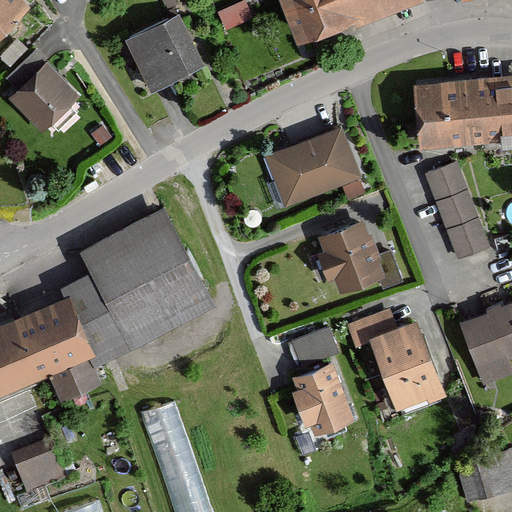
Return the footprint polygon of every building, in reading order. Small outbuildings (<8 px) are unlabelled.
[(0,0),(0,34),(27,9),(18,0),(0,0)] [(225,24),(254,17),(249,0),(237,0),(220,5),(225,24)] [(284,0),(301,43),(411,0),(284,0)] [(178,17),(130,40),(154,88),(202,65),(178,17)] [(44,127),(76,96),(34,53),(9,77),(22,91),(15,98),(44,127)] [(429,144),(511,138),(511,73),(424,80),(429,144)] [(286,203),(357,176),(339,131),(269,158),(286,203)] [(458,160),(424,174),(458,260),(492,247),(458,160)] [(226,300),(174,202),(88,245),(99,269),(77,278),(80,288),(107,353),(108,360),(226,300)] [(362,225),(322,240),(327,253),(320,256),(329,279),(335,277),(341,292),(379,277),(383,288),(402,281),(391,251),(375,257),(362,225)] [(80,288),(0,321),(0,397),(107,353),(80,288)] [(511,307),(464,326),(485,381),(510,371),(505,358),(511,355),(511,307)] [(430,401),(444,396),(416,324),(397,331),(389,311),(351,325),(358,345),(372,339),(398,407),(428,395),(430,401)] [(339,353),(330,328),(292,342),(302,367),(339,353)] [(331,369),(296,383),(301,395),(294,398),(305,425),(313,422),(317,433),(351,419),(331,369)] [(142,416),(174,511),(210,511),(175,405),(142,416)] [(29,487),(67,469),(55,443),(17,460),(29,487)] [(100,511),(98,503),(72,511),(100,511)]
